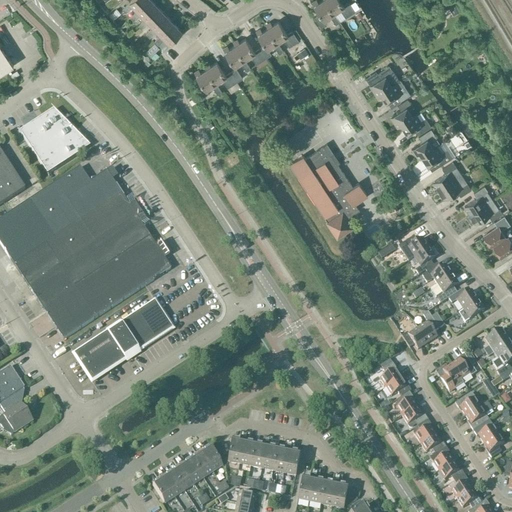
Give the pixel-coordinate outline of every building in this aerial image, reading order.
[(126,13),(133,6),(137,11),(148,0),(131,0),(129,2),(122,9),(126,13)] [(158,7),(151,0),(148,0),(137,11),(130,17),(134,21),(141,14),(145,19),(158,7)] [(334,14),(324,0),(321,0),(318,2),(317,0),(315,2),(314,1),(312,2),(314,5),(319,14),(314,17),(321,27),(326,24),(324,20),(330,16),(335,25),(340,22),(334,13),(334,14)] [(324,0),(334,14),(334,13),(340,10),(345,18),(355,12),(348,2),(343,5),(339,0),(324,0)] [(145,19),(138,26),(142,29),(149,23),(153,27),(166,15),(158,7),(145,19)] [(454,7),(448,9),(452,17),(458,14),(454,7)] [(117,9),(109,16),(113,19),(120,13),(117,9)] [(153,27),(146,34),(149,38),(157,31),(161,35),(174,23),(166,15),(153,27)] [(277,43),(278,43),(283,39),(289,47),(299,41),(292,31),(287,34),(278,21),(272,25),(270,23),(268,24),(268,23),(266,25),(268,28),(277,43)] [(174,23),(161,35),(154,42),(157,46),(165,39),(169,44),(182,32),(174,23)] [(257,50),(264,60),(271,55),(268,49),(273,46),(279,54),(283,51),(278,43),(277,43),(268,28),(262,32),(260,29),(258,31),(258,30),(256,31),(258,34),(257,35),(264,45),(257,50)] [(251,56),(256,65),(264,60),(257,50),(254,52),(245,38),(239,42),(238,40),(235,41),(235,40),(233,42),(235,45),(245,60),(251,56)] [(0,74),(13,66),(0,44),(0,74)] [(245,60),(235,45),(229,49),(228,46),(225,48),(225,47),(223,49),(225,52),(224,52),(234,67),(241,63),(246,71),(250,68),(245,60)] [(473,49),(467,52),(470,57),(476,54),(473,49)] [(222,80),(227,88),(235,83),(228,73),(225,75),(216,62),(210,66),(209,63),(207,65),(206,64),(204,65),(206,69),(216,84),(216,83),(222,80)] [(376,96),(380,93),(392,85),(399,80),(389,65),(376,73),(380,79),(369,86),(376,96)] [(228,73),(235,83),(242,78),(236,68),(228,73)] [(206,69),(200,72),(199,70),(197,71),(196,71),(194,72),(196,75),(201,84),(196,87),(203,97),(208,93),(206,90),(212,86),(217,95),(222,92),(216,83),(216,84),(206,69)] [(410,95),(404,86),(400,79),(399,80),(392,85),(380,93),(386,103),(397,96),(400,101),(410,95)] [(412,117),(408,111),(413,107),(407,99),(397,105),(401,111),(390,117),(397,128),(401,125),(412,117)] [(47,175),(88,149),(87,145),(55,112),(51,111),(19,132),(47,175)] [(401,125),(407,135),(417,128),(421,133),(431,127),(425,118),(421,121),(416,114),(412,117),(401,125)] [(437,146),(437,145),(438,144),(439,143),(437,139),(435,140),(434,139),(436,138),(431,129),(418,137),(421,142),(411,149),(418,159),(421,157),(422,157),(433,149),(433,148),(437,146)] [(355,204),(367,196),(358,183),(352,187),(325,145),(305,158),(303,155),(290,164),(325,217),(328,221),(326,222),(337,238),(353,227),(347,218),(359,210),(355,204)] [(422,157),(428,167),(438,160),(442,165),(452,158),(446,150),(441,153),(437,146),(433,148),(433,149),(422,157)] [(0,205),(25,190),(0,151),(0,205)] [(445,174),(433,182),(439,191),(455,180),(462,176),(453,162),(442,169),(445,174)] [(107,172),(90,183),(80,168),(0,220),(0,244),(63,341),(171,270),(107,172)] [(455,180),(439,191),(444,200),(457,191),(460,196),(471,189),(462,176),(455,180)] [(477,198),(464,206),(470,215),(493,200),(487,192),(488,191),(484,186),(473,193),(477,198)] [(493,200),(470,215),(476,224),(488,216),(492,221),(503,214),(499,208),(498,209),(493,200)] [(497,227),(484,236),(491,247),(505,237),(501,230),(510,225),(504,216),(494,222),(497,227)] [(511,234),(493,247),(501,258),(511,250),(511,234)] [(422,239),(417,242),(414,237),(398,247),(408,262),(414,258),(428,249),(422,239)] [(418,277),(425,272),(433,267),(433,266),(430,261),(435,258),(428,249),(414,258),(420,268),(415,271),(418,277)] [(437,285),(452,276),(445,266),(441,269),(437,264),(433,266),(433,267),(425,272),(427,274),(422,277),(427,284),(433,280),(437,285)] [(430,290),(440,305),(448,300),(448,299),(457,294),(453,288),(458,285),(452,276),(437,285),(430,290)] [(451,305),(456,301),(463,311),(478,301),(471,291),(467,295),(463,289),(457,294),(448,299),(448,300),(451,305)] [(420,290),(412,296),(414,300),(423,295),(420,290)] [(466,323),(469,321),(484,311),(478,301),(463,311),(459,314),(464,322),(466,323)] [(92,383),(96,380),(173,329),(155,302),(74,355),(92,383)] [(417,329),(427,344),(437,338),(434,333),(439,330),(431,318),(428,313),(423,316),(427,323),(417,329)] [(436,314),(431,318),(439,330),(444,326),(436,314)] [(414,346),(417,350),(427,344),(417,329),(408,335),(407,334),(401,337),(409,349),(414,346)] [(489,347),(483,351),(485,354),(508,339),(501,330),(485,341),(489,347)] [(485,354),(488,358),(494,354),(497,359),(511,349),(511,345),(508,339),(485,354)] [(477,360),(482,356),(476,347),(471,350),(477,360)] [(499,371),(496,373),(499,378),(511,370),(508,365),(511,362),(511,349),(497,359),(500,363),(496,366),(499,371)] [(468,354),(465,356),(472,367),(475,365),(468,354)] [(471,377),(476,373),(472,367),(465,356),(464,355),(459,358),(459,360),(451,366),(461,380),(469,375),(471,377)] [(379,380),(385,389),(400,379),(394,370),(396,369),(392,364),(382,371),(386,376),(379,380)] [(452,386),(461,380),(451,366),(442,371),(448,380),(443,383),(449,393),(455,390),(452,386)] [(3,372),(0,373),(0,404),(14,395),(14,396),(24,389),(19,382),(17,383),(13,376),(15,375),(10,368),(3,372)] [(503,382),(510,378),(511,381),(511,371),(511,370),(499,378),(503,382)] [(397,393),(401,398),(409,393),(411,392),(407,386),(406,387),(400,379),(385,389),(391,397),(397,393)] [(402,417),(417,408),(411,399),(412,398),(409,393),(401,398),(396,401),(398,403),(396,404),(396,405),(395,408),(402,417)] [(471,394),(455,404),(458,410),(459,409),(465,417),(480,407),(474,399),(471,394)] [(3,416),(0,418),(0,425),(3,431),(2,432),(3,432),(6,430),(10,436),(15,433),(32,422),(21,405),(20,405),(14,396),(14,395),(0,404),(0,406),(5,415),(3,416)] [(469,427),(473,432),(483,425),(489,421),(485,416),(492,411),(487,403),(480,407),(465,417),(471,426),(469,427)] [(417,427),(427,421),(424,415),(422,416),(417,408),(402,417),(409,428),(410,429),(412,429),(416,426),(417,427)] [(420,445),(435,435),(429,427),(431,426),(427,421),(417,427),(414,429),(415,430),(414,431),(413,433),(413,434),(420,445)] [(483,425),(473,432),(476,437),(478,436),(483,445),(498,435),(492,426),(486,430),(483,425)] [(426,454),(429,459),(435,455),(446,448),(442,443),(441,444),(435,435),(420,445),(426,454)] [(489,454),(488,454),(491,460),(501,453),(498,448),(504,444),(498,435),(483,445),(489,454)] [(232,441),(228,463),(239,465),(244,443),(232,441)] [(244,443),(239,465),(250,467),(255,446),(244,443)] [(250,467),(251,467),(262,470),(266,448),(255,446),(250,467)] [(213,473),(223,467),(210,448),(200,455),(213,473)] [(262,470),(270,471),(273,472),(277,450),(266,448),(262,470)] [(438,473),(453,463),(448,454),(449,453),(446,448),(435,455),(429,459),(438,473)] [(273,472),(275,472),(284,474),(288,452),(277,450),(273,472)] [(288,452),(284,474),(296,477),(300,455),(288,452)] [(191,461),(203,480),(213,473),(200,455),(191,461)] [(181,467),(194,486),(203,480),(191,461),(181,467)] [(444,481),(450,477),(454,482),(464,476),(460,471),(459,471),(453,463),(438,473),(444,481)] [(507,489),(511,489),(511,464),(506,463),(503,477),(510,478),(507,489)] [(172,473),(184,492),(194,486),(181,467),(172,473)] [(162,480),(175,498),(184,492),(172,473),(162,480)] [(451,492),(457,500),(472,490),(466,482),(467,481),(464,476),(454,482),(457,487),(451,492)] [(314,481),(302,479),(298,501),(309,503),(314,481)] [(162,480),(152,486),(165,505),(175,498),(162,480)] [(309,503),(317,505),(321,505),(325,484),(314,481),(309,503)] [(220,485),(225,492),(229,489),(224,482),(220,485)] [(325,484),(321,505),(332,508),(336,486),(325,484)] [(216,487),(221,495),(225,492),(220,485),(216,487)] [(332,508),(343,510),(348,488),(336,486),(332,508)] [(462,509),(469,505),(472,510),(475,508),(482,503),(479,498),(477,499),(472,490),(457,500),(462,509)] [(239,493),(237,504),(253,508),(256,497),(239,493)] [(201,497),(206,504),(210,502),(205,495),(201,497)] [(197,500),(202,507),(206,504),(201,497),(197,500)] [(490,511),(488,507),(489,506),(485,501),(482,503),(475,508),(472,510),(469,511),(490,511)]
